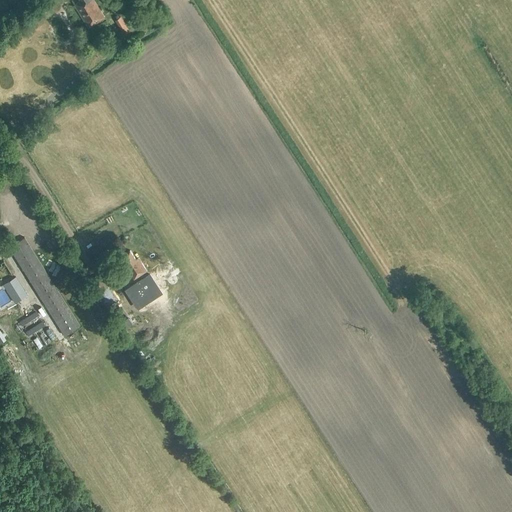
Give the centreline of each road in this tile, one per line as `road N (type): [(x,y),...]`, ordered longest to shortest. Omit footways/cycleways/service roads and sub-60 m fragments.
road 1 (track): [(0,146),(26,164),(94,272)]
road 2 (track): [(0,133),(92,67),(96,45)]
